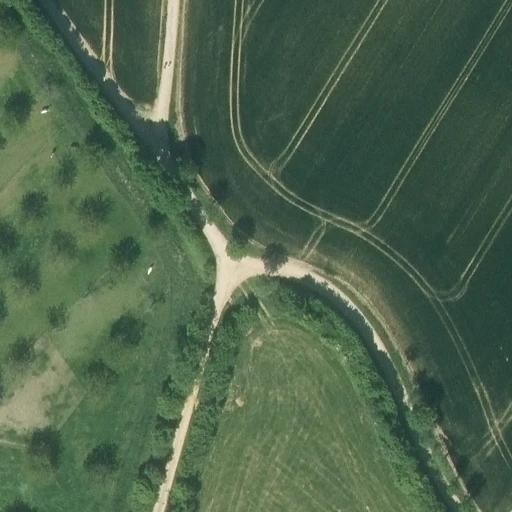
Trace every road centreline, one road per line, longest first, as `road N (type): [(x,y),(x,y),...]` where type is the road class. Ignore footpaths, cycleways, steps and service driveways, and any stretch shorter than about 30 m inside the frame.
road 1 (track): [(458,511),(352,314),(308,280),(232,257)]
road 2 (track): [(232,257),(154,511)]
road 3 (track): [(157,156),(43,0)]
road 4 (track): [(157,156),(171,0)]
road 5 (track): [(232,257),(157,156)]
